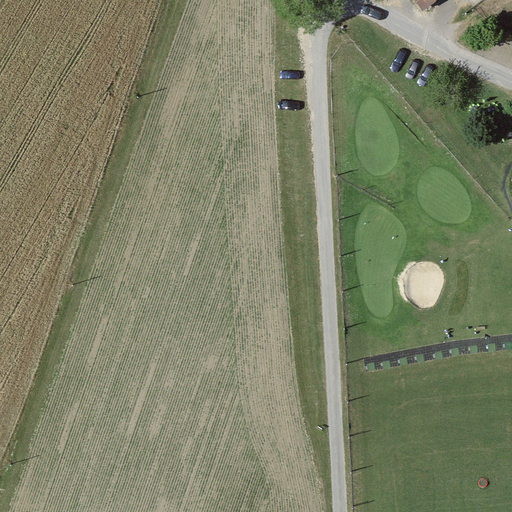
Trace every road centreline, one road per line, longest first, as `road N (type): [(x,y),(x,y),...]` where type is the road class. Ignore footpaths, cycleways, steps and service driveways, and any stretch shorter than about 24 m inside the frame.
road 1 (track): [(339,511),(317,69),(327,0)]
road 2 (track): [(352,0),(511,76)]
